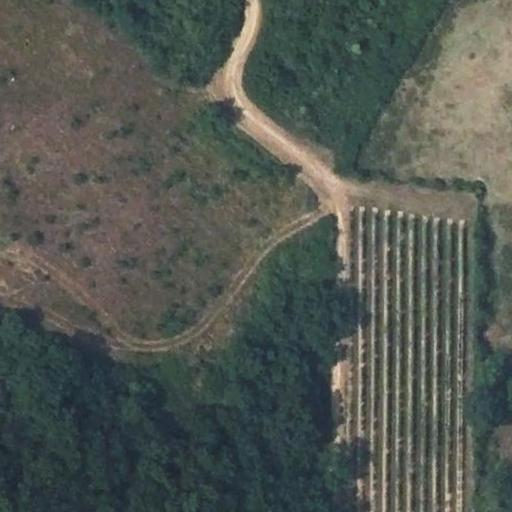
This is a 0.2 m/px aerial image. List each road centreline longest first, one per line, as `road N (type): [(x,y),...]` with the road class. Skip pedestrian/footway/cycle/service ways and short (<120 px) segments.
road 1 (track): [(251,0),(232,86),(246,111),(314,163),(338,205),(332,511)]
road 2 (track): [(232,86),(189,93),(159,87),(53,0)]
